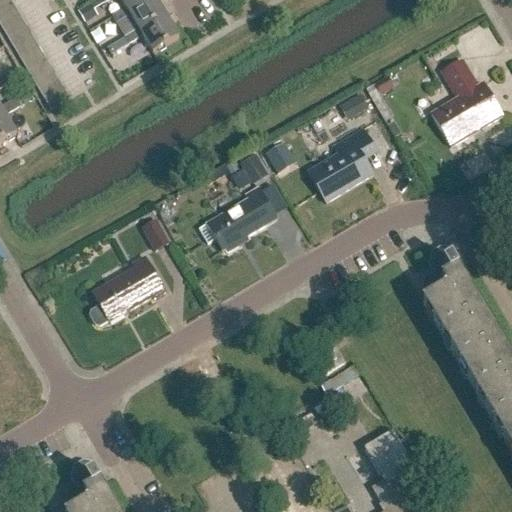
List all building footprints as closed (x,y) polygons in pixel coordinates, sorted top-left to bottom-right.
[(0,15),(13,8),(8,0),(4,0),(0,2),(0,15)] [(152,0),(100,0),(104,7),(116,0),(117,0),(125,12),(127,15),(152,0)] [(166,20),(153,0),(152,0),(127,15),(125,12),(112,20),(117,27),(130,20),(138,33),(139,36),(166,20)] [(85,26),(97,19),(90,7),(78,15),(85,26)] [(0,27),(0,28),(19,16),(13,8),(0,15),(0,27)] [(24,26),(19,16),(0,28),(6,37),(24,26)] [(152,57),(178,41),(166,20),(139,36),(138,33),(125,41),(129,48),(142,40),(152,57)] [(31,36),(24,26),(6,37),(12,47),(31,36)] [(97,48),(105,43),(99,32),(91,37),(97,48)] [(36,46),(31,36),(12,47),(17,57),(36,46)] [(23,66),(42,55),(36,46),(17,57),(23,66)] [(28,75),(47,64),(42,55),(23,66),(28,75)] [(53,73),(47,64),(28,75),(34,85),(53,73)] [(451,150),(501,120),(482,88),(477,91),(462,65),(441,78),(456,103),(431,118),(451,150)] [(40,94),(58,83),(53,73),(34,85),(40,94)] [(374,90),(379,99),(393,91),(388,82),(374,90)] [(64,92),(58,83),(40,94),(45,104),(64,92)] [(70,102),(64,92),(45,104),(51,113),(70,102)] [(368,112),(360,99),(339,110),(347,124),(368,112)] [(6,119),(21,110),(15,102),(1,111),(3,115),(0,116),(0,146),(16,137),(6,119)] [(363,164),(376,155),(362,132),(336,148),(340,156),(307,176),(326,206),(372,179),(363,164)] [(256,160),(242,169),(253,187),(267,179),(256,160)] [(215,175),(219,183),(230,176),(226,169),(215,175)] [(247,242),(277,224),(258,193),(247,199),(249,203),(207,228),(223,256),(226,254),(228,257),(249,245),(247,242)] [(154,256),(169,247),(155,223),(140,232),(154,256)] [(462,283),(456,274),(447,258),(441,255),(435,259),(434,265),(441,278),(429,285),(437,298),(422,306),(511,458),(511,378),(457,286),(462,283)] [(154,304),(165,297),(144,261),(131,269),(133,272),(91,297),(99,310),(90,315),(89,320),(95,329),(99,331),(108,325),(109,327),(152,300),(154,304)] [(345,367),(336,352),(316,364),(325,379),(345,367)] [(3,362),(0,364),(0,403),(20,391),(3,362)] [(345,374),(318,387),(323,396),(349,383),(345,374)] [(332,511),(337,511),(364,497),(345,464),(331,472),(307,432),(291,441),(332,511)] [(372,447),(360,454),(379,487),(368,494),(378,511),(441,511),(441,510),(440,510),(434,499),(425,504),(422,506),(406,478),(409,476),(412,475),(400,454),(391,439),(389,437),(372,447)] [(107,511),(101,501),(105,498),(90,472),(83,471),(79,473),(76,480),(86,496),(74,504),(78,511),(107,511)]
